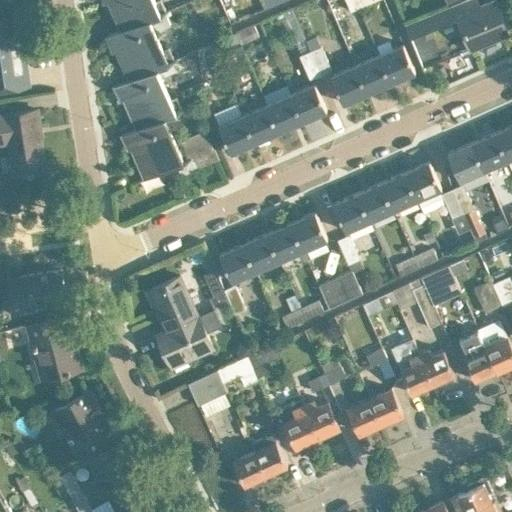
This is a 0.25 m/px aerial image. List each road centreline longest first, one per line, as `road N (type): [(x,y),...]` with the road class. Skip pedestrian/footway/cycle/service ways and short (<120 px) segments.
road 1 (residential): [(101,257),(511,77)]
road 2 (residential): [(198,511),(114,346),(101,257)]
road 3 (unclassified): [(305,511),(510,418)]
road 4 (residential): [(95,214),(61,0)]
